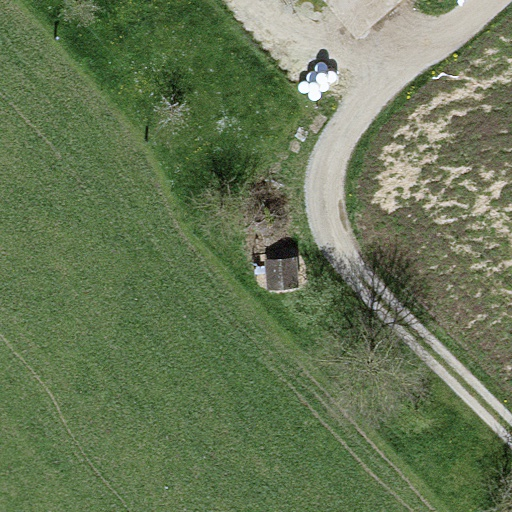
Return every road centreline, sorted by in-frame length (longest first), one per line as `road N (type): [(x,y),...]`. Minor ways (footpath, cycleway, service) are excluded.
road 1 (track): [(324,139),(303,221),(511,437)]
road 2 (residential): [(487,0),(324,139)]
